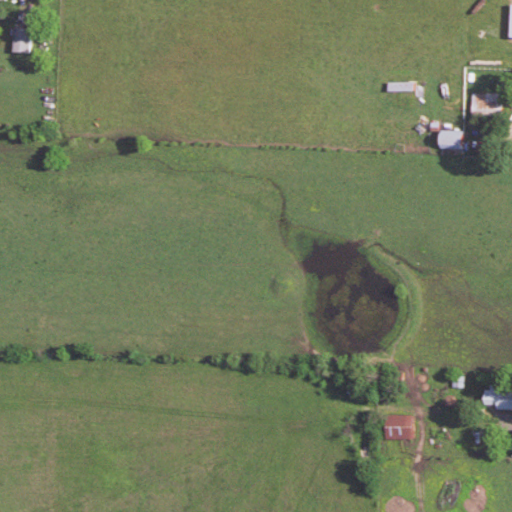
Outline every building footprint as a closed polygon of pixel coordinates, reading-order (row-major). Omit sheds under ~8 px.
[(0,0),(0,12),(8,12),(8,0),(0,0)] [(33,49),(34,25),(16,24),(15,48),(33,49)] [(445,145),(469,145),(469,130),(446,130),(445,145)] [(511,387),(504,387),(504,381),(493,381),(493,387),(487,387),(487,401),(500,401),(500,406),(511,405),(511,387)] [(416,436),(417,412),(390,411),(389,435),(416,436)]
